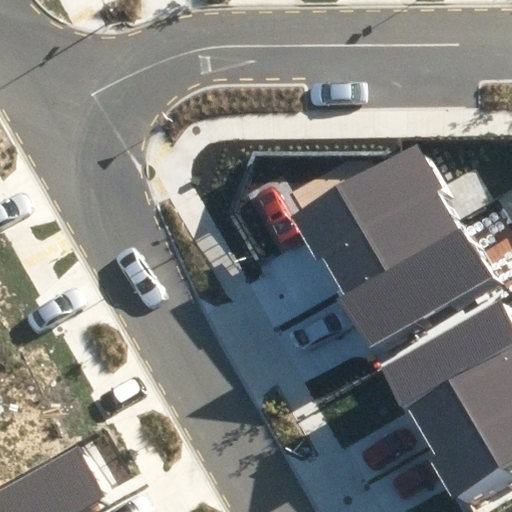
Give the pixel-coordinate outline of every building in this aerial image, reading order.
[(340,285),(458,216),(447,196),(452,193),(418,145),(289,214),(316,260),(322,256),(331,271),(340,285)] [(494,278),(458,216),(340,285),(345,294),(337,299),(355,329),(368,351),(494,278)] [(427,440),(511,391),(511,296),(509,293),(379,370),(403,410),(409,407),(418,424),(427,440)] [(511,478),(511,391),(427,440),(435,454),(430,457),(440,474),(460,509),(511,478)] [(0,511),(85,511),(108,499),(77,445),(0,488),(0,511)]
